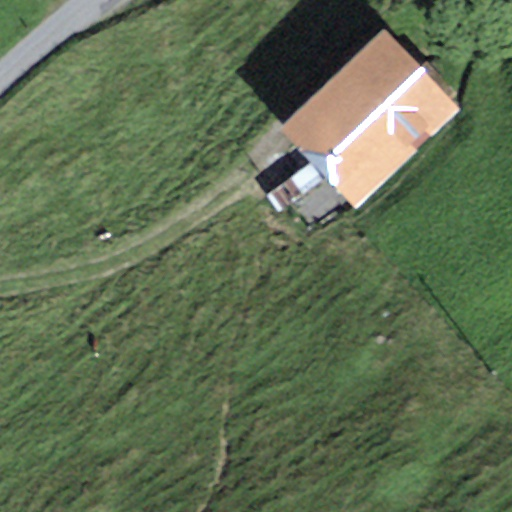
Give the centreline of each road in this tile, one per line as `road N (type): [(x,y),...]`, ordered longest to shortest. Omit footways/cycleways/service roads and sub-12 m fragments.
road 1 (track): [(242,178),(152,244),(78,273),(0,285)]
road 2 (unclassified): [(0,81),(91,0)]
